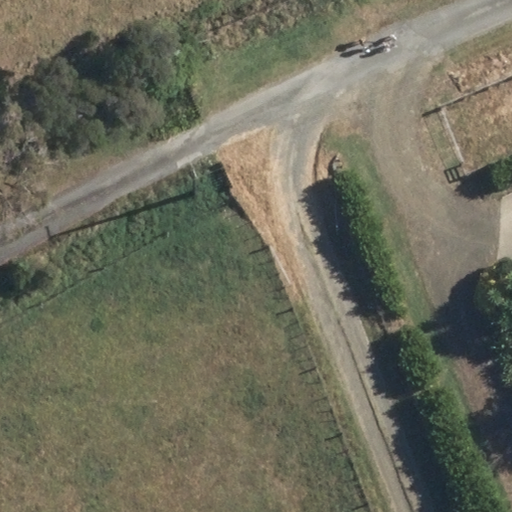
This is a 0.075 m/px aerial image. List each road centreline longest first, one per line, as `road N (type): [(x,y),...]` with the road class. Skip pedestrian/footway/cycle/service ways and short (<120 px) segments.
road 1 (unknown): [(222,141),(375,511)]
road 2 (unknown): [(506,0),(222,141)]
road 3 (unknown): [(222,141),(0,251)]
